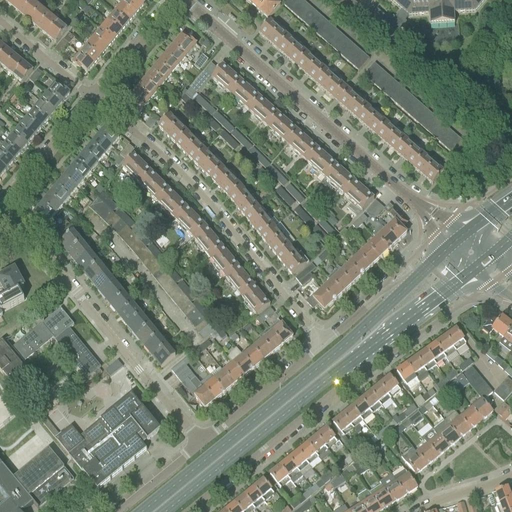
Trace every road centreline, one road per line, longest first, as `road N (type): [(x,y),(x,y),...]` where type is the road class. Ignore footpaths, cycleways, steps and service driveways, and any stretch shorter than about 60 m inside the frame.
road 1 (primary): [(406,286),(141,511)]
road 2 (residential): [(89,98),(206,199),(322,343)]
road 3 (residential): [(199,442),(57,271),(0,220)]
road 4 (tertiary): [(407,197),(186,0)]
road 5 (primary): [(166,511),(363,352)]
road 6 (residential): [(193,511),(357,379),(363,352)]
road 7 (residential): [(322,343),(199,442)]
road 8 (residential): [(0,208),(89,98)]
road 9 (residential): [(89,98),(185,0)]
road 10 (primary): [(363,352),(471,272)]
